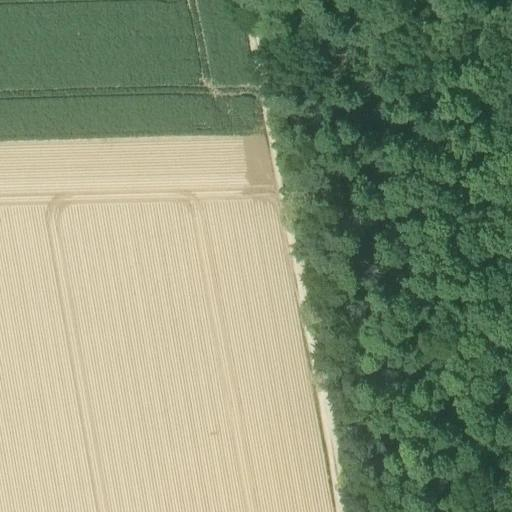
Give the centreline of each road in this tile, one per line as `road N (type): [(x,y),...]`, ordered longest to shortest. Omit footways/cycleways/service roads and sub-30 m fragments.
road 1 (track): [(247,0),(350,511)]
road 2 (track): [(258,51),(511,21)]
